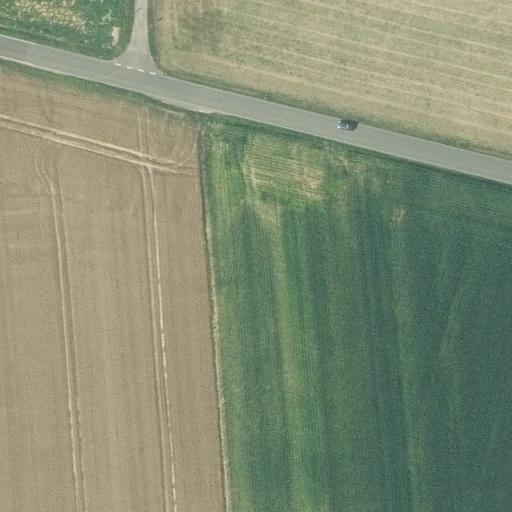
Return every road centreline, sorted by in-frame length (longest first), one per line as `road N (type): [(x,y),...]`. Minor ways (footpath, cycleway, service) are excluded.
road 1 (tertiary): [(139,80),(511,172)]
road 2 (tertiary): [(0,46),(139,80)]
